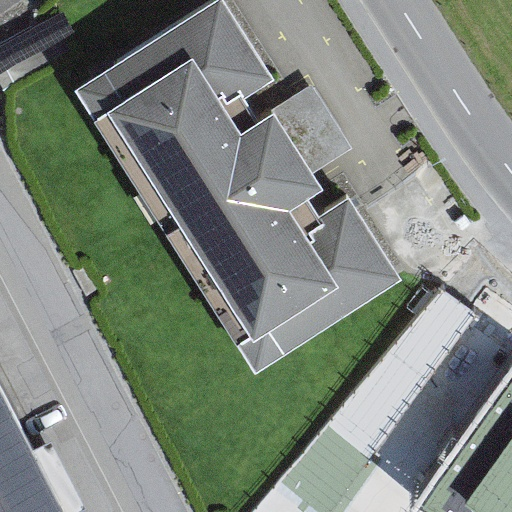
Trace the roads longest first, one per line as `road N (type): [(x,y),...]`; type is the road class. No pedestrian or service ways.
road 1 (residential): [(0,206),(157,511)]
road 2 (tertiary): [(511,169),(397,0)]
